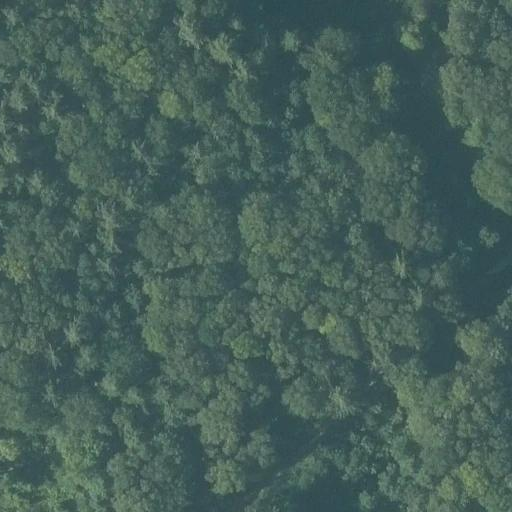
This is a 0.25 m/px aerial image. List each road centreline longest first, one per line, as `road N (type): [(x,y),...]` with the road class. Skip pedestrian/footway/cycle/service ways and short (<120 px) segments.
road 1 (track): [(235,511),(511,256)]
road 2 (track): [(375,0),(511,215)]
